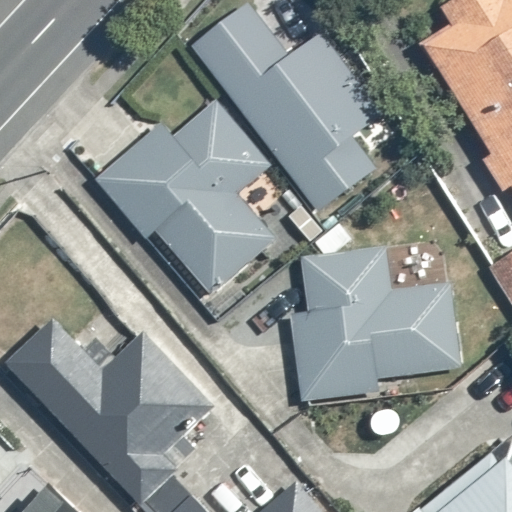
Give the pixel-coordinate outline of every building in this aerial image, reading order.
[(511,0),(453,0),(442,7),(451,20),(416,44),(491,157),(481,163),(504,198),(511,192),(511,252),(489,268),(511,301),(511,0)] [(385,114),(324,32),(293,56),(252,1),(230,17),(194,44),(320,213),(376,171),(352,139),(385,114)] [(289,188),(216,97),(166,137),(160,129),(99,179),(148,241),(158,232),(210,297),(283,239),(260,211),(289,188)] [(392,292),(385,246),(302,260),(312,319),(292,322),(305,403),(410,386),(409,376),(463,367),(449,282),(392,292)] [(213,511),(182,478),(188,473),(173,457),(221,413),(215,406),(149,333),(107,371),(58,318),(9,362),(44,400),(145,511),(146,511),(213,511)] [(511,511),(511,460),(499,445),(417,511),(511,511)] [(78,511),(26,459),(0,484),(0,511),(78,511)] [(325,511),(299,481),(262,511),(325,511)]
